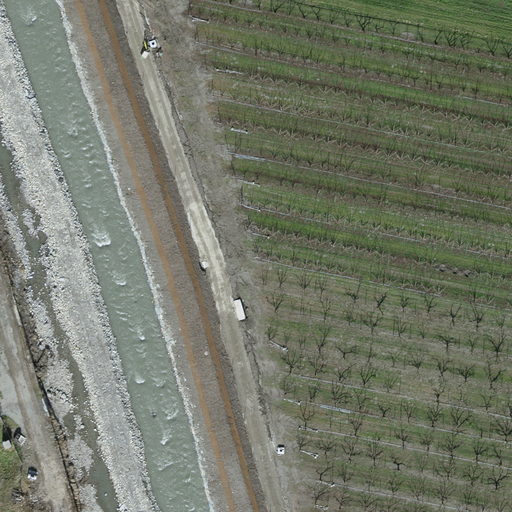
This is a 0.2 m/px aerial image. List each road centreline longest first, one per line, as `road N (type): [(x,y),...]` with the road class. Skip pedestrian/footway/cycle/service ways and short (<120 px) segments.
road 1 (residential): [(233,511),(78,0)]
road 2 (track): [(47,511),(14,395),(0,401)]
